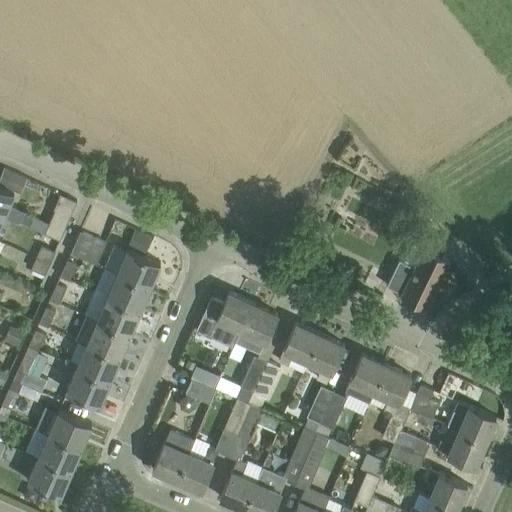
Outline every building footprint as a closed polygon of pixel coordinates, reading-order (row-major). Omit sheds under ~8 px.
[(511,179),(494,189),(511,221),(511,179)] [(0,211),(20,220),(24,209),(9,202),(15,189),(0,182),(0,211)] [(400,198),(393,212),(412,221),(418,207),(400,198)] [(45,231),(60,238),(71,215),(55,208),(45,231)] [(0,223),(4,214),(19,220),(20,220),(0,211),(0,223)] [(426,303),(431,294),(449,257),(442,253),(449,239),(420,225),(413,240),(425,246),(403,291),(426,303)] [(135,227),(128,243),(146,251),(152,234),(135,227)] [(81,228),(73,247),(71,251),(85,256),(94,234),(81,228)] [(36,255),(50,261),(56,249),(42,243),(36,255)] [(118,270),(142,280),(151,284),(162,260),(128,246),(118,270)] [(45,273),(50,261),(36,255),(31,267),(45,273)] [(60,274),(70,278),(77,262),(67,258),(60,274)] [(108,293),(141,308),(151,284),(142,280),(118,270),(108,293)] [(57,281),(49,297),(59,301),(66,285),(57,281)] [(230,289),(225,299),(212,293),(197,326),(234,344),(236,338),(254,300),(230,289)] [(131,331),(141,308),(108,293),(98,317),(131,331)] [(236,338),(251,345),(261,349),(278,311),(254,300),(236,338)] [(46,304),(39,320),(48,324),(55,308),(46,304)] [(79,337),(121,355),(131,331),(98,317),(89,313),(79,337)] [(296,319),(279,358),(303,368),(306,361),(321,331),(296,319)] [(11,323),(4,338),(18,344),(25,329),(11,323)] [(36,327),(29,343),(38,347),(45,332),(36,327)] [(321,331),(306,361),(320,368),(317,376),(327,381),(345,342),(321,331)] [(78,364),(111,378),(121,355),(79,337),(78,338),(87,341),(78,364)] [(28,369),(38,347),(29,343),(14,376),(23,380),(42,388),(46,378),(28,369)] [(363,350),(345,389),(370,400),(374,390),(387,361),(363,350)] [(242,384),(237,394),(251,400),(269,358),(255,352),(240,383),(242,384)] [(251,400),(261,405),(266,395),(265,395),(280,364),(269,358),(251,400)] [(387,361),(374,390),(388,396),(384,406),(392,410),(382,434),(395,439),(401,427),(409,410),(397,405),(412,372),(387,361)] [(100,402),(111,378),(78,364),(67,388),(100,402)] [(0,382),(2,383),(8,370),(0,366),(0,382)] [(206,381),(215,385),(220,374),(210,370),(206,381)] [(186,390),(204,398),(210,400),(217,385),(215,385),(206,381),(196,376),(192,375),(186,390)] [(11,407),(19,390),(23,380),(14,376),(2,403),(11,407)] [(432,416),(435,410),(440,399),(431,395),(434,387),(421,381),(413,400),(410,406),(432,416)] [(320,419),(334,388),(321,382),(307,413),(309,414),(305,423),(316,428),(320,419)] [(347,394),(334,388),(320,419),(333,425),(347,394)] [(237,432),(251,400),(237,394),(224,426),(237,432)] [(497,414),(488,410),(458,397),(454,407),(465,412),(459,427),(486,438),(497,414)] [(263,405),(261,405),(251,400),(237,432),(250,437),(257,420),(263,406),(263,405)] [(49,431),(82,445),(92,421),(59,407),(49,431)] [(0,409),(0,430),(1,430),(8,413),(0,409)] [(290,456),(304,461),(318,429),(304,424),(290,456)] [(228,453),(237,432),(224,426),(215,446),(209,444),(204,455),(189,449),(178,476),(202,486),(214,459),(218,449),(228,453)] [(449,451),(449,452),(476,463),(486,438),(459,427),(456,426),(450,440),(441,437),(437,446),(449,451)] [(189,449),(195,437),(170,427),(153,465),(178,476),(189,449)] [(395,439),(424,452),(430,440),(401,427),(395,439)] [(304,461),(316,467),(326,445),(347,454),(351,444),(318,429),(304,461)] [(72,468),(82,445),(49,431),(39,454),(72,468)] [(241,458),(250,437),(237,432),(228,453),(237,457),(233,468),(232,467),(221,494),(245,505),(249,496),(257,478),(242,472),(247,460),(241,458)] [(389,452),(418,466),(424,452),(395,439),(389,452)] [(384,456),(389,446),(384,444),(377,446),(374,451),(384,456)] [(354,498),(367,504),(368,504),(372,493),(387,459),(374,453),(354,498)] [(61,492),(65,483),(72,468),(39,454),(28,478),(61,492)] [(281,488),(286,477),(282,475),(283,472),(269,466),(272,457),(267,455),(262,466),(262,467),(257,478),(249,496),(245,505),(261,511),(271,511),(281,488)] [(448,502),(457,506),(468,481),(459,477),(441,470),(429,465),(425,475),(426,475),(437,480),(435,484),(430,494),(448,502)] [(330,493),(309,484),(308,486),(305,485),(300,497),(300,496),(293,511),(322,511),(329,495),(330,493)] [(454,511),(457,506),(448,502),(430,494),(424,509),(413,504),(410,511),(401,508),(402,505),(372,493),(368,504),(366,507),(367,507),(378,511),(454,511)] [(329,495),(322,511),(350,511),(353,506),(329,495)]
